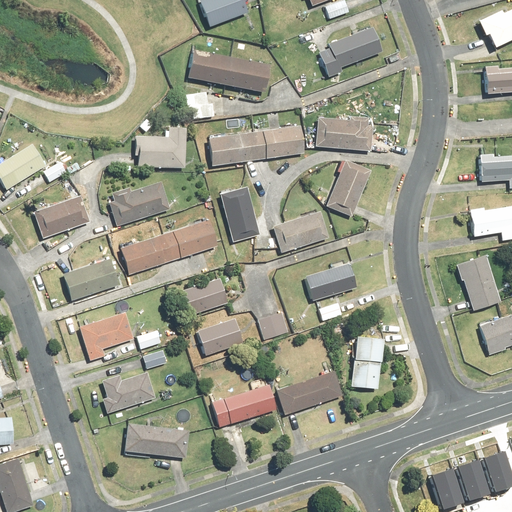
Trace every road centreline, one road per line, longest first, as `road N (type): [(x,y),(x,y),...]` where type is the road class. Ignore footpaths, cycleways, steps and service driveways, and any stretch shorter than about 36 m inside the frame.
road 1 (residential): [(408,0),(431,85),(410,258),(459,418)]
road 2 (residential): [(0,271),(11,282),(91,511)]
road 3 (tertiary): [(178,511),(359,452)]
